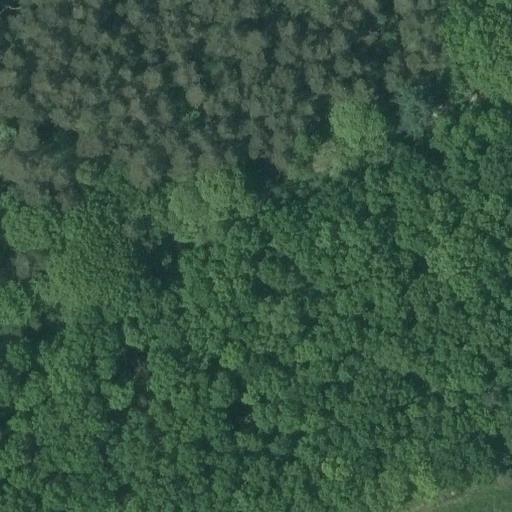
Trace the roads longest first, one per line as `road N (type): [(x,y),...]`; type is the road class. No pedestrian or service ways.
road 1 (track): [(0,323),(403,125)]
road 2 (track): [(403,125),(511,72)]
